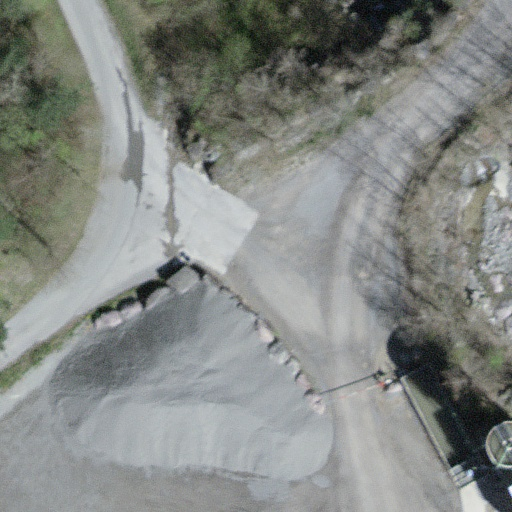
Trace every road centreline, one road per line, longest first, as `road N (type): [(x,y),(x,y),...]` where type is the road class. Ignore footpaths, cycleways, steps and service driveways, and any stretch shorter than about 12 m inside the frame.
road 1 (track): [(511,29),(308,207),(254,219),(209,208),(145,175)]
road 2 (unclassified): [(0,348),(115,245),(143,205),(145,175),(82,0)]
